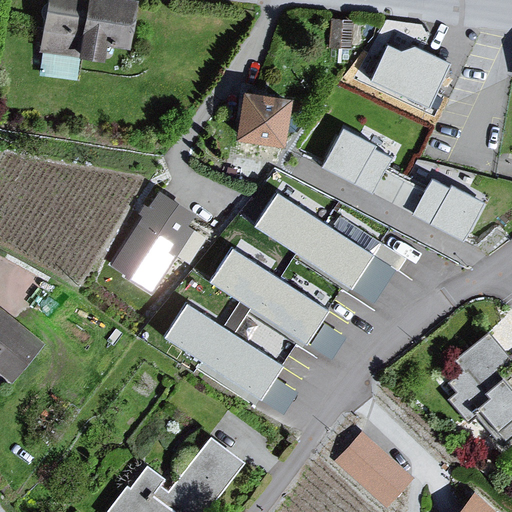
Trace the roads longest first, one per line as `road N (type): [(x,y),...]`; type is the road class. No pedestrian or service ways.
road 1 (residential): [(260,511),(373,358),(497,265)]
road 2 (residential): [(511,14),(384,0)]
